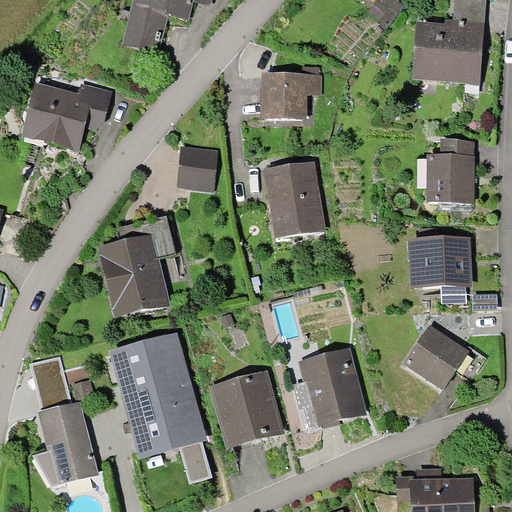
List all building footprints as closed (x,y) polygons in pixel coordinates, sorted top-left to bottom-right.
[(133,0),(122,44),(159,53),(169,14),(189,19),(193,2),(193,0),(133,0)] [(376,0),(366,11),(386,29),(406,7),(398,0),(376,0)] [(454,0),(453,20),(485,22),(486,0),(454,0)] [(447,23),(417,21),(413,79),(481,85),(485,22),(453,20),(447,19),(447,23)] [(261,85),(260,119),(307,119),(307,95),(322,95),(322,73),(320,73),(303,73),(262,73),(262,85),(261,85)] [(36,82),(22,136),(79,152),(85,127),(102,132),(113,91),(82,84),(79,93),(36,82)] [(440,154),(475,155),(475,139),(441,138),(440,154)] [(181,145),(177,188),(214,192),(219,149),(181,145)] [(440,154),(427,154),(427,201),(475,203),(475,155),(440,154)] [(265,167),(275,238),(327,230),(316,159),(265,167)] [(119,240),(98,245),(115,318),(170,305),(159,258),(176,254),(168,216),(116,228),(119,240)] [(437,238),(437,228),(420,227),(420,238),(437,238)] [(420,238),(410,238),(411,288),(442,287),(467,286),(473,286),(472,237),(437,238),(420,238)] [(467,286),(442,287),(442,304),(467,303),(467,286)] [(497,295),(473,294),(473,311),(497,311),(497,295)] [(231,314),(220,318),(224,329),(235,325),(231,314)] [(429,324),(403,364),(443,390),(470,351),(429,324)] [(208,440),(178,332),(109,351),(139,459),(179,448),(203,441),(208,440)] [(350,348),(299,362),(304,382),(307,381),(319,426),(324,425),(340,421),(367,415),(350,348)] [(30,364),(42,410),(72,403),(60,357),(30,364)] [(268,370),(210,386),(227,449),(286,433),(268,370)] [(73,384),(77,400),(94,396),(90,380),(73,384)] [(42,410),(38,411),(48,450),(34,454),(36,459),(52,487),(99,475),(81,400),(72,403),(42,410)] [(213,478),(203,441),(179,448),(189,484),(213,478)] [(418,469),(418,478),(442,478),(441,469),(418,469)] [(410,476),(397,476),(398,511),(411,511),(410,479),(410,476)] [(475,511),(474,477),(442,478),(418,478),(410,479),(411,511),(475,511)]
